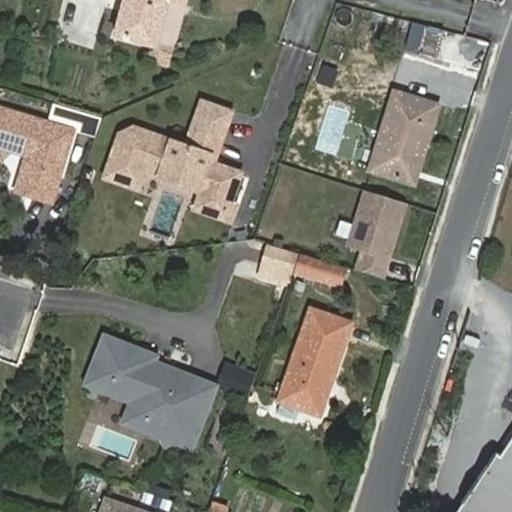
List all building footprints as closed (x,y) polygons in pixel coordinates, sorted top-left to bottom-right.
[(126,0),(116,36),(175,52),(188,0),(126,0)] [(422,52),(437,56),(444,29),(429,26),(422,52)] [(412,183),(435,106),(394,93),(370,171),(412,183)] [(120,138),(106,176),(125,183),(128,174),(143,179),(146,172),(203,192),(215,196),(222,201),(230,203),(240,173),(213,164),(231,112),(203,102),(187,147),(134,128),(120,138)] [(0,147),(10,151),(14,147),(29,151),(16,192),(52,203),(74,131),(0,108),(0,147)] [(128,174),(125,183),(140,188),(143,179),(128,174)] [(357,271),(382,279),(406,204),(365,191),(348,247),(363,252),(357,271)] [(203,192),(197,209),(226,219),(227,214),(230,203),(222,201),(215,196),(203,192)] [(236,205),(230,203),(227,214),(232,216),(236,205)] [(267,267),(273,248),(267,246),(260,270),(289,279),(290,274),(267,267)] [(296,255),(273,248),(267,267),(290,274),(296,255)] [(295,274),(341,288),(346,269),(300,255),(295,274)] [(342,338),(348,322),(310,309),(279,402),(281,402),(295,407),(300,409),(316,414),(331,371),(335,373),(346,339),(342,338)] [(155,357),(106,338),(90,378),(108,391),(108,393),(133,403),(153,411),(145,432),(163,439),(167,447),(175,443),(193,450),(217,388),(152,362),(155,357)] [(300,409),(295,407),(281,402),(276,416),(295,423),(300,409)] [(133,403),(125,424),(145,432),(153,411),(133,403)] [(457,511),(511,511),(511,439),(498,460),(494,457),(457,511)] [(144,511),(105,499),(100,511),(144,511)] [(226,511),(228,508),(212,503),(208,511),(226,511)]
